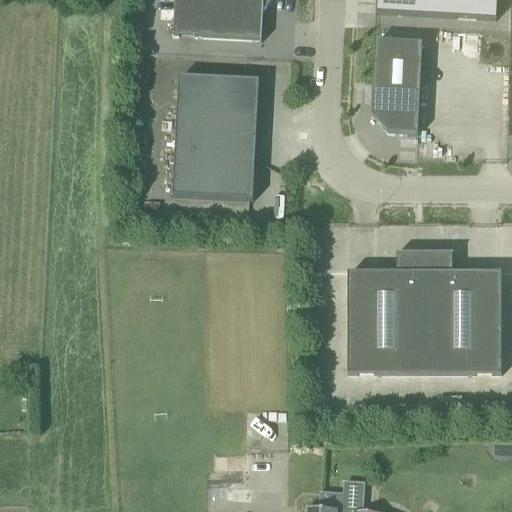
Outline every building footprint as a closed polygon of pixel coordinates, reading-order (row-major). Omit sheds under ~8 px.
[(175,0),(173,39),(260,44),(260,45),(261,45),(263,13),(267,9),(270,4),(272,0),(175,0)] [(496,24),(497,0),(377,0),(376,17),(496,24)] [(387,136),(418,138),(423,46),(375,44),(371,118),(387,136)] [(173,201),(253,205),(259,85),(179,81),(173,201)] [(425,379),(424,257),(395,257),(395,258),(397,258),(397,277),(348,277),(348,379),(425,379)] [(454,257),(424,257),(425,379),(501,379),(501,277),(452,277),(452,258),(454,258),(454,257)] [(246,471),(247,454),(215,453),(215,470),(246,471)] [(402,511),(403,504),(355,501),(353,511),(402,511)]
